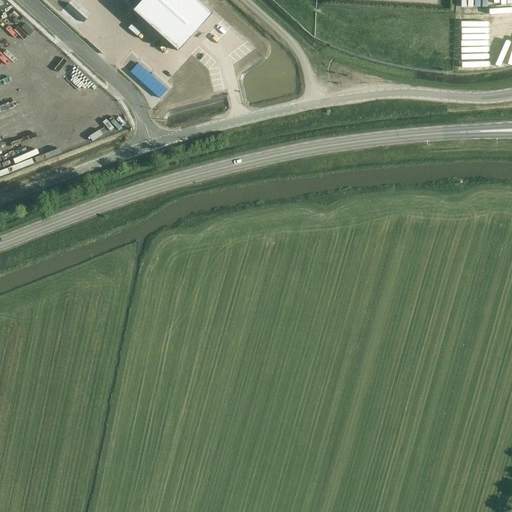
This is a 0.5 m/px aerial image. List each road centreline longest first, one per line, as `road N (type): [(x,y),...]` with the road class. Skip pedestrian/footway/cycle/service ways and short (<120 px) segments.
road 1 (primary): [(511,131),(425,134),(241,163),(0,244)]
road 2 (unclassified): [(313,100),(511,94)]
road 3 (unclassified): [(146,145),(131,101),(22,0)]
road 4 (unclassified): [(146,145),(313,100)]
road 5 (unclassified): [(0,203),(146,145)]
road 6 (unclassified): [(313,100),(297,48),(244,0)]
